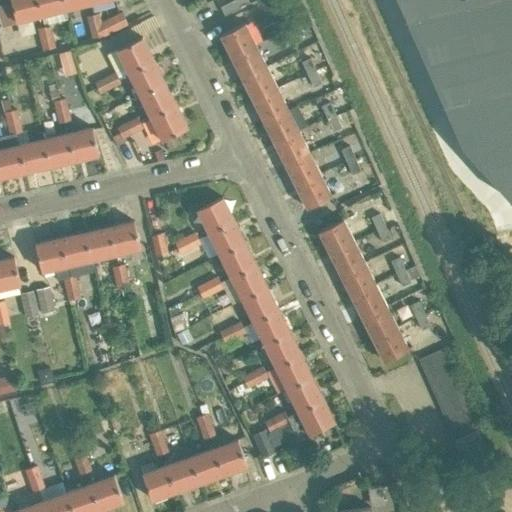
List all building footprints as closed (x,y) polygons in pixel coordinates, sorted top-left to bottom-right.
[(42,15),(38,0),(11,0),(17,21),(42,15)] [(66,9),(64,0),(38,0),(42,15),(66,9)] [(91,3),(89,0),(64,0),(66,9),(91,3)] [(247,0),(233,0),(233,1),(237,9),(249,3),(247,0)] [(511,0),(398,0),(461,144),(511,200),(511,0)] [(237,9),(233,1),(221,7),(225,15),(237,9)] [(104,36),(128,23),(122,12),(119,13),(101,22),(102,25),(104,36)] [(102,25),(101,22),(99,13),(88,16),(90,27),(102,25)] [(288,31),(297,27),(291,14),(282,18),(288,31)] [(231,57),(256,45),(245,23),(220,35),(231,57)] [(53,36),(50,25),(39,28),(42,39),(53,36)] [(104,36),(102,25),(90,27),(93,39),(104,36)] [(303,39),(297,27),(288,31),(293,43),(303,39)] [(56,48),(53,36),(42,39),(45,50),(56,48)] [(129,72),(153,60),(142,37),(117,49),(129,72)] [(256,45),(231,57),(242,78),(267,66),(256,45)] [(307,73),(316,69),(310,57),(293,65),(299,77),(307,73)] [(153,60),(129,72),(140,95),(165,82),(153,60)] [(277,88),(267,66),(242,78),(253,100),(277,88)] [(317,73),(316,69),(307,73),(313,87),(331,79),(327,69),(317,73)] [(121,83),(118,78),(115,73),(105,78),(110,88),(121,83)] [(110,88),(105,78),(95,83),(100,93),(110,88)] [(176,105),(165,82),(140,95),(151,117),(176,105)] [(288,109),(277,88),(253,100),(264,121),(288,109)] [(68,108),(65,97),(54,99),(57,111),(68,108)] [(327,118),(336,114),(330,102),(321,106),(327,118)] [(188,127),(176,105),(151,117),(163,140),(188,127)] [(19,119),(17,108),(5,111),(8,122),(19,119)] [(70,119),(68,108),(57,111),(59,122),(70,119)] [(288,109),(264,121),(275,143),(299,131),(288,109)] [(341,127),(336,114),(327,118),(333,131),(341,127)] [(143,128),(141,122),(138,117),(128,123),(133,133),(143,128)] [(22,131),(19,119),(8,122),(11,133),(22,131)] [(133,133),(128,123),(117,128),(122,138),(133,133)] [(68,132),(74,161),(99,156),(92,126),(68,132)] [(310,152),(299,131),(275,143),(285,164),(310,152)] [(68,132),(43,138),(50,167),(74,161),(68,132)] [(50,167),(43,138),(19,144),(26,173),(50,167)] [(26,173),(19,144),(0,148),(0,171),(2,178),(26,173)] [(346,162),(355,158),(349,145),(341,149),(346,162)] [(161,149),(154,152),(158,161),(165,158),(161,149)] [(321,174),(310,152),(285,164),(296,186),(321,174)] [(361,171),(355,158),(346,162),(352,175),(361,171)] [(332,196),(321,174),(296,186),(307,208),(332,196)] [(209,232),(234,220),(223,197),(198,209),(209,232)] [(376,230),(386,226),(380,213),(371,217),(376,230)] [(330,253),(354,241),(343,219),(319,231),(330,253)] [(109,226),(116,254),(140,248),(134,220),(109,226)] [(245,242),(234,220),(209,232),(220,254),(245,242)] [(109,226),(85,231),(91,259),(116,254),(109,226)] [(386,226),(377,230),(382,243),(392,239),(391,238),(386,228),(386,226)] [(91,259),(85,231),(60,237),(67,265),(91,259)] [(168,252),(168,250),(163,232),(151,235),(156,255),(168,252)] [(201,243),(196,232),(185,237),(191,248),(201,243)] [(67,265),(60,237),(36,243),(42,271),(54,268),(57,279),(64,278),(70,277),(67,265)] [(191,248),(185,237),(175,243),(180,253),(191,248)] [(354,241),(330,253),(340,275),(365,262),(354,241)] [(256,264),(245,242),(220,254),(232,277),(256,264)] [(407,254),(390,261),(396,274),(405,269),(404,267),(411,264),(407,254)] [(14,257),(0,259),(0,288),(20,284),(14,257)] [(138,283),(152,281),(149,257),(135,259),(138,283)] [(376,284),(365,262),(340,275),(351,296),(376,284)] [(126,275),(124,264),(113,267),(115,278),(126,275)] [(256,264),(232,277),(243,299),(268,287),(256,264)] [(411,281),(416,279),(411,267),(405,270),(405,269),(396,274),(402,286),(411,282),(411,281)] [(78,287),(75,275),(70,277),(64,278),(67,289),(78,287)] [(129,287),(126,275),(115,278),(118,289),(129,287)] [(223,287),(218,277),(208,282),(213,292),(223,287)] [(213,292),(208,282),(197,287),(203,298),(213,292)] [(376,284),(351,296),(362,318),(387,305),(376,284)] [(55,309),(49,286),(35,289),(42,312),(55,309)] [(80,298),(78,287),(67,289),(69,300),(80,298)] [(279,309),(268,287),(243,299),(254,321),(279,309)] [(38,311),(33,290),(19,293),(25,315),(38,311)] [(425,314),(419,301),(410,304),(416,318),(425,314)] [(387,305),(362,318),(373,339),(398,327),(387,305)] [(290,331),(279,309),(254,321),(265,344),(290,331)] [(0,324),(9,322),(7,311),(0,312),(0,324)] [(430,326),(425,314),(416,318),(422,330),(430,326)] [(246,332),(243,327),(241,322),(230,327),(235,337),(246,332)] [(235,337),(230,327),(220,332),(225,342),(235,337)] [(398,327),(373,339),(384,361),(409,349),(398,327)] [(182,344),(192,339),(186,329),(176,334),(182,344)] [(290,331),(265,344),(276,366),(301,354),(290,331)] [(424,370),(446,360),(441,349),(419,359),(424,370)] [(301,354),(276,366),(288,388),(312,376),(301,354)] [(450,371),(446,360),(424,370),(429,381),(450,371)] [(268,377),(263,366),(253,371),(258,382),(268,377)] [(42,369),(38,375),(41,383),(53,380),(49,367),(42,369)] [(258,382),(253,371),(242,377),(247,387),(258,382)] [(450,371),(429,381),(433,392),(455,382),(450,371)] [(0,376),(0,382),(2,393),(17,389),(13,373),(0,376)] [(312,376),(288,388),(299,411),(324,398),(312,376)] [(247,387),(245,381),(233,387),(235,393),(247,387)] [(460,393),(455,382),(433,392),(438,403),(460,393)] [(465,404),(460,393),(438,403),(443,414),(465,404)] [(310,434),(335,421),(324,398),(299,411),(288,416),(291,421),(299,439),(310,434)] [(465,404),(443,414),(448,425),(470,415),(465,404)] [(291,421),(288,416),(285,411),(275,416),(280,427),(291,421)] [(211,423),(207,412),(196,416),(200,427),(211,423)] [(475,426),(470,415),(448,425),(453,436),(475,426)] [(280,427),(275,416),(265,421),(267,426),(270,432),(280,427)] [(215,434),(211,423),(200,427),(204,438),(215,434)] [(276,445),(270,432),(267,426),(254,433),(263,451),(276,445)] [(164,440),(160,429),(150,433),(153,444),(164,440)] [(481,439),(477,430),(455,440),(459,449),(481,439)] [(237,439),(214,447),(213,448),(223,474),(247,466),(237,439)] [(168,451),(164,440),(153,444),(157,455),(168,451)] [(87,459),(83,448),(72,452),(76,463),(87,459)] [(213,448),(190,456),(199,482),(223,474),(213,448)] [(199,482),(190,456),(167,464),(176,491),(199,482)] [(91,470),(87,459),(76,463),(80,474),(91,470)] [(176,491),(167,464),(143,473),(152,499),(176,491)] [(40,476),(36,465),(25,468),(29,479),(40,476)] [(113,475),(89,483),(99,510),(123,501),(113,475)] [(44,486),(40,476),(29,479),(33,490),(44,486)] [(374,477),(363,479),(367,495),(378,493),(374,477)] [(93,511),(99,510),(89,483),(66,491),(73,511),(93,511)] [(73,511),(66,491),(42,500),(46,511),(73,511)] [(46,511),(42,500),(18,508),(19,511),(46,511)]
